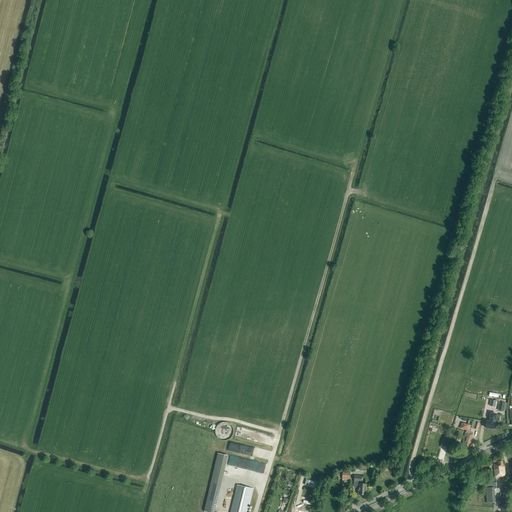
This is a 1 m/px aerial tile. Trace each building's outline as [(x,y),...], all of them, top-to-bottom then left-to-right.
[(506,408),(507,403),(500,401),(498,410),(503,411),(504,408),(506,408)] [(496,422),(497,413),(490,412),(489,419),(490,419),(490,421),(486,421),(485,427),(493,429),(494,422),(496,422)] [(477,430),(480,421),(473,419),(471,428),(477,430)] [(470,433),(471,431),(469,431),(471,425),(461,423),(460,429),(466,430),(466,432),(465,432),(461,446),(468,448),(469,443),(470,443),(473,434),(470,433)] [(206,511),(214,511),(218,494),(227,455),(217,453),(209,492),(204,511),(206,511)] [(255,470),(257,462),(231,456),(229,464),(255,470)] [(503,466),(502,461),(498,461),(498,464),(493,464),(494,469),(493,469),(494,477),(502,477),(502,476),(505,475),(504,466),(503,466)] [(361,482),(362,476),(354,475),(354,481),(359,482),(359,483),(358,494),(366,495),(366,484),(361,484),(361,482)] [(482,487),(496,486),(496,479),(482,480),(482,487)] [(509,499),(511,486),(511,483),(507,483),(506,487),(504,487),(502,497),(509,499)] [(247,511),(253,489),(237,485),(230,511),(247,511)] [(487,503),(495,502),(494,487),(485,488),(487,503)] [(297,511),(299,511),(301,505),(292,503),(290,510),(297,511)]
